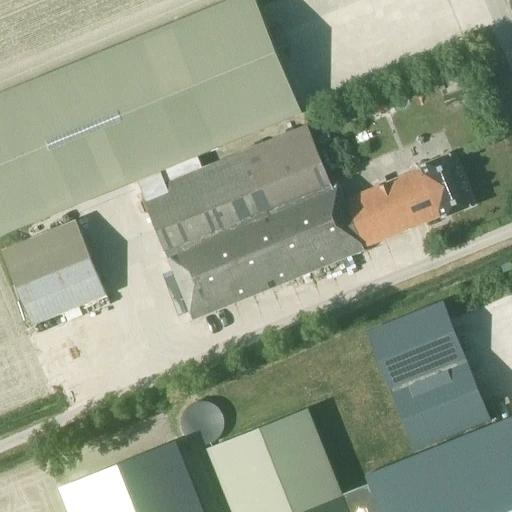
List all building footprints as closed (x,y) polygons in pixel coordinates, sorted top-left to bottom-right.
[(239,0),(0,98),(0,231),(136,176),(143,193),(142,194),(163,244),(193,319),(364,249),(363,247),(441,215),(442,217),(474,204),(453,152),(421,165),(422,168),(344,200),(334,174),(329,176),(308,125),(166,184),(159,166),(301,108),(256,0),(239,0)] [(391,17),(397,33),(427,23),(422,7),(391,17)] [(373,117),(394,110),(389,96),(368,103),(373,117)] [(332,141),(328,132),(317,137),(320,146),(332,141)] [(33,325),(65,312),(69,321),(82,316),(78,307),(107,295),(76,220),(2,250),(33,325)] [(491,419),(471,368),(478,365),(472,348),(464,351),(443,300),(367,331),(415,449),(491,419)] [(511,511),(511,419),(367,477),(369,483),(342,494),(308,409),(213,447),(239,511),(511,511)] [(204,511),(176,441),(63,486),(73,511),(204,511)]
